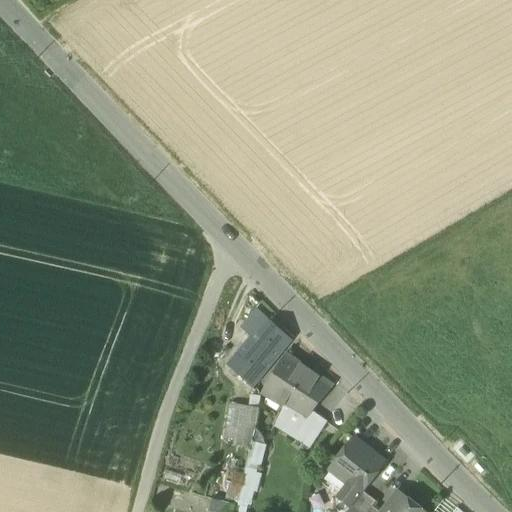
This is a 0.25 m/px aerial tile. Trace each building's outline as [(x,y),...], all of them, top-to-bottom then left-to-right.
[(253,337),(248,343),(272,364),(290,342),(256,308),(244,323),(249,327),(245,331),(253,337)] [(253,388),(272,364),(248,343),(228,367),(253,388)] [(284,408),(285,407),(308,370),(285,355),(261,394),(284,408)] [(285,407),(292,411),(305,419),(310,412),(331,385),(308,370),(285,407)] [(230,404),(226,427),(237,429),(255,432),(257,409),(258,409),(259,398),(250,397),(249,408),(230,404)] [(292,411),(285,407),(284,408),(274,426),(308,450),(310,447),(298,439),(301,434),(285,424),(292,411)] [(314,415),(310,412),(305,419),(292,411),(285,424),(301,434),(314,415)] [(298,439),(310,447),(326,423),(314,415),(301,434),(298,439)] [(225,439),(235,440),(237,429),(226,427),(225,439)] [(235,446),(250,448),(253,438),(255,432),(237,429),(235,440),(235,446)] [(250,448),(243,477),(241,486),(241,487),(253,490),(258,473),(256,473),(258,467),(259,468),(264,446),(256,444),(256,442),(255,439),(253,438),(250,448)] [(349,483),(348,485),(360,494),(361,495),(363,492),(385,463),(353,439),(330,469),(349,483)] [(329,470),(348,485),(349,483),(330,469),(329,470)] [(232,484),(241,486),(243,477),(234,475),(232,484)] [(237,502),(241,487),(241,486),(232,484),(229,483),(226,499),(237,502)] [(350,507),(360,494),(348,485),(340,495),(340,500),(350,507)] [(237,502),(236,507),(234,511),(246,511),(248,506),(250,506),(253,490),(241,487),(237,502)] [(367,511),(372,507),(375,502),(363,492),(361,495),(360,494),(350,507),(346,511),(367,511)] [(397,493),(390,503),(396,507),(403,498),(397,493)] [(390,503),(383,511),(421,511),(403,498),(396,507),(390,503)] [(434,511),(453,511),(456,509),(444,499),(434,511)] [(234,511),(236,507),(212,501),(208,511),(234,511)]
